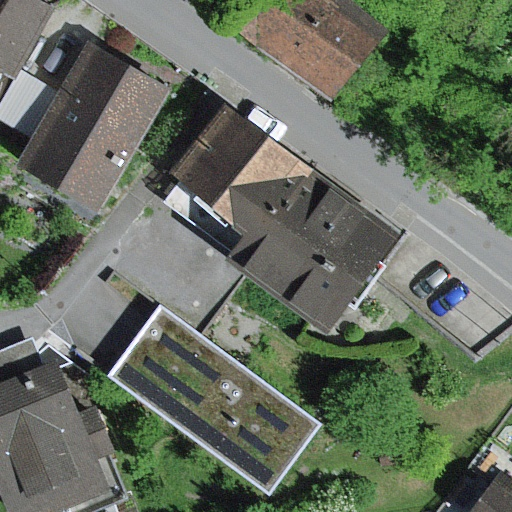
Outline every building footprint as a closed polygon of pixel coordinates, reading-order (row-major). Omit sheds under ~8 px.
[(57,1),(55,0),(0,0),(0,59),(22,70),(57,1)] [(344,0),(269,0),(247,31),(338,97),(369,55),(387,30),(344,0)] [(165,90),(93,49),(67,96),(22,70),(0,108),(0,114),(36,135),(20,165),(97,209),(165,90)] [(404,237),(234,111),(166,202),(335,328),(404,237)] [(321,428),(159,310),(111,375),(274,493),(321,428)] [(38,339),(0,353),(0,448),(25,511),(30,511),(107,481),(59,361),(49,366),(38,339)] [(511,511),(511,487),(503,480),(476,511),(511,511)]
